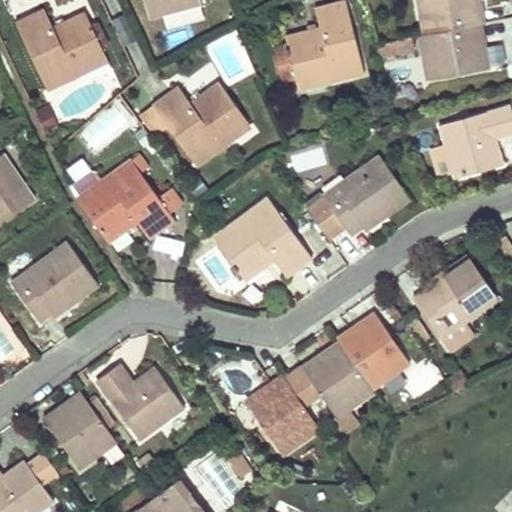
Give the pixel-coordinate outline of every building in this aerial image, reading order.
[(142,0),(147,16),(201,1),(201,0),(142,0)] [(419,0),(425,33),(483,22),(487,21),(483,0),(419,0)] [(286,36),(292,62),(298,88),(363,73),(347,2),(315,9),(319,28),(286,36)] [(109,61),(97,36),(85,11),(53,26),(44,8),(16,21),(49,90),(79,75),(82,82),(111,68),(109,61)] [(421,34),(425,56),(429,78),(492,67),(483,22),(425,33),(421,34)] [(145,90),(136,80),(119,94),(127,105),(145,90)] [(178,85),(164,94),(151,103),(195,166),(251,126),(218,80),(189,101),(178,85)] [(455,178),(480,171),(504,164),(497,138),(511,133),(511,109),(511,104),(440,124),(445,143),(454,173),(455,178)] [(454,173),(445,143),(431,147),(439,177),(454,173)] [(0,220),(34,197),(3,151),(0,152),(0,220)] [(352,235),(358,231),(364,227),(366,230),(412,198),(381,154),(323,195),(307,206),(330,239),(346,227),(352,235)] [(138,221),(143,230),(149,239),(175,220),(169,210),(182,201),(170,186),(158,194),(131,157),(76,196),(109,243),(138,221)] [(248,282),(262,272),(277,261),(287,276),(313,257),(269,196),(214,236),(248,282)] [(37,319),(44,315),(50,310),(54,315),(99,283),(68,238),(10,279),(37,319)] [(423,286),(417,290),(411,294),(440,336),(442,334),(465,319),(471,316),(497,297),(486,281),(466,251),(420,282),(423,286)] [(339,339),(373,388),(376,385),(386,397),(409,380),(401,369),(409,362),(375,310),(349,328),(337,336),(339,339)] [(475,332),(465,319),(442,334),(452,347),(475,332)] [(373,388),(339,339),(302,364),(325,399),(337,416),(334,418),(344,431),(360,420),(350,407),(374,390),(373,388)] [(185,407),(171,386),(156,365),(135,380),(121,361),(97,378),(140,439),(185,407)] [(325,399),(302,364),(285,377),(287,380),(308,411),(325,399)] [(461,367),(444,378),(454,392),(470,381),(461,367)] [(285,457),(323,432),(308,411),(287,380),(249,406),(285,457)] [(80,389),(62,402),(44,415),(79,466),(117,441),(80,389)] [(240,476),(252,468),(239,448),(227,456),(240,476)] [(0,511),(40,511),(56,501),(43,483),(58,472),(44,452),(28,463),(27,461),(5,477),(0,469),(0,511)] [(203,511),(181,481),(137,511),(203,511)]
